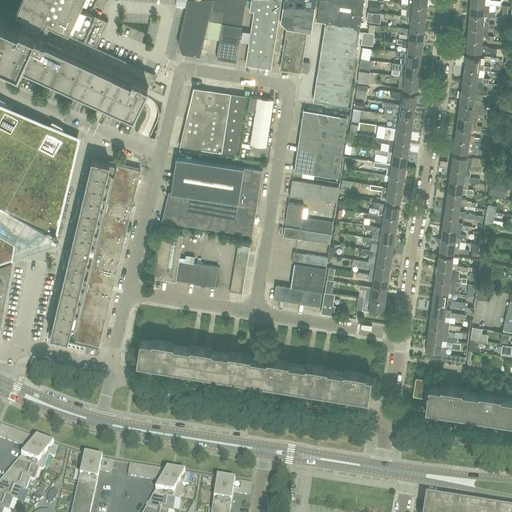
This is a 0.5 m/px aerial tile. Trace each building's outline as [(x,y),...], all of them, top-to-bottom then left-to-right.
[(81,8),(84,0),(21,0),(16,11),(17,11),(12,9),(8,18),(7,19),(6,19),(6,18),(5,17),(5,18),(0,15),(0,56),(133,117),(148,83),(127,73),(130,64),(124,62),(124,61),(123,60),(122,61),(109,55),(110,54),(109,54),(108,55),(95,49),(96,46),(94,45),(100,32),(102,33),(108,21),(81,8)] [(212,0),(187,0),(177,42),(181,52),(181,53),(200,56),(208,21),(209,15),(212,0)] [(212,0),(209,15),(208,21),(222,23),(216,58),(236,61),(245,0),(212,0)] [(250,0),(249,11),(253,11),(245,63),(271,67),(281,0),(250,0)] [(301,72),(302,62),(307,30),(311,30),(316,0),(283,0),(280,19),(287,26),(280,69),(301,72)] [(326,21),(314,100),(347,105),(358,31),(363,0),(319,0),(316,20),(326,21)] [(484,4),(470,3),(469,15),(483,16),(488,16),(495,17),(496,12),(489,11),(489,4),(484,4)] [(411,17),(425,18),(426,7),(401,4),(400,8),(406,9),(406,15),(400,15),(411,17)] [(410,29),(424,30),(425,18),(411,17),(400,15),(399,20),(405,20),(405,22),(410,23),(409,28),(396,26),(396,27),(410,29)] [(483,16),(469,15),(468,27),(483,28),(488,28),(494,29),(495,24),(488,24),(488,16),(483,16)] [(374,25),(373,32),(384,33),(385,26),(374,25)] [(408,41),(422,42),(424,30),(410,29),(396,27),(396,31),(404,32),(403,34),(409,35),(408,40),(408,41)] [(483,28),(468,27),(467,39),(482,40),(487,40),(487,41),(493,41),(493,36),(487,36),(488,28),(483,28)] [(362,32),(361,42),(361,44),(372,45),(374,33),(362,32)] [(407,53),(421,54),(422,42),(408,41),(408,40),(397,39),(397,44),(402,44),(402,46),(407,47),(407,52),(407,53)] [(466,51),(496,53),(497,48),(488,48),(488,46),(481,45),(482,40),(467,39),(466,51)] [(377,49),(392,50),(392,41),(378,41),(377,49)] [(406,65),(420,66),(421,54),(407,53),(407,52),(396,51),(395,55),(401,56),(400,63),(400,64),(406,64),(406,65)] [(466,55),(464,67),(479,69),(490,71),(490,66),(484,65),(479,64),(480,57),(466,55)] [(370,69),(371,60),(361,59),(359,67),(370,69)] [(310,63),(306,63),(302,62),(301,72),(308,73),(310,63)] [(404,77),(418,78),(420,66),(406,65),(406,64),(400,64),(400,63),(393,63),(392,69),(400,70),(399,75),(393,75),(404,76),(404,77)] [(478,76),(479,69),(464,67),(463,79),(477,81),(477,82),(483,82),(488,83),(489,78),(483,77),(478,76)] [(357,83),(368,84),(369,72),(359,71),(357,83)] [(404,76),(393,75),(392,80),(398,80),(397,87),(417,90),(418,78),(404,77),(404,76)] [(477,81),(463,79),(461,91),(475,93),(480,94),(481,89),(482,90),(483,82),(477,82),(477,81)] [(500,93),(511,96),(511,85),(501,82),(500,93)] [(366,99),(367,87),(357,85),(355,97),(366,99)] [(245,96),(193,87),(179,146),(235,154),(236,147),(245,96)] [(401,105),(415,107),(416,95),(391,91),(390,96),(402,98),(401,104),(401,105)] [(480,99),(481,94),(480,94),(475,93),(461,91),(459,103),(478,105),(479,101),(479,99),(480,99)] [(511,98),(502,96),(499,108),(511,111),(511,98)] [(8,102),(0,97),(0,261),(12,257),(12,258),(13,258),(14,253),(22,251),(31,248),(44,237),(46,234),(47,232),(56,237),(57,235),(54,233),(72,156),(60,151),(64,134),(64,132),(64,131),(64,129),(62,127),(60,125),(52,121),(49,127),(13,111),(12,107),(11,104),(8,102)] [(273,100),(257,97),(250,144),(266,147),(273,100)] [(395,107),(393,115),(399,116),(399,117),(413,119),(415,107),(401,105),(401,104),(383,102),(382,106),(395,107)] [(478,106),(478,105),(459,103),(458,115),(483,118),(484,114),(478,113),(479,106),(478,106)] [(340,177),(341,169),(349,116),(303,109),(294,170),(340,177)] [(397,128),(411,130),(413,119),(399,117),(399,116),(393,115),(381,113),(380,118),(392,120),(391,127),(397,128)] [(499,123),(511,126),(511,114),(511,115),(502,113),(499,123)] [(483,118),(458,115),(456,127),(470,129),(475,130),(481,130),(482,126),(477,125),(478,118),(483,118)] [(350,133),(357,134),(358,125),(351,124),(350,133)] [(409,142),(411,130),(397,128),(391,127),(390,127),(379,125),(379,129),(390,131),(389,139),(395,140),(409,142)] [(456,127),(454,138),(469,140),(469,141),(473,141),(480,143),(480,138),(474,137),(474,135),(469,134),(470,129),(456,127)] [(389,143),(388,151),(407,154),(409,142),(395,140),(389,139),(377,137),(377,141),(389,143)] [(469,141),(469,140),(454,138),(453,151),(467,153),(472,153),(483,155),(483,150),(473,149),(473,141),(469,141)] [(392,164),(405,166),(407,154),(388,151),(375,149),(374,153),(387,155),(385,163),(387,163),(392,164)] [(169,191),(162,221),(252,235),(261,176),(262,170),(176,155),(171,192),(169,191)] [(482,167),(477,166),(471,166),(472,158),(467,157),(452,155),(450,167),(465,169),(476,171),(482,171),(482,167)] [(50,334),(99,346),(139,176),(140,170),(92,159),(50,334)] [(404,178),(405,166),(392,164),(390,175),(390,176),(404,178)] [(465,169),(450,167),(449,179),(463,181),(468,182),(479,183),(479,179),(469,177),(469,176),(464,175),(465,169)] [(402,190),(404,178),(390,176),(390,175),(385,175),(385,174),(378,174),(377,178),(389,180),(388,187),(370,184),(370,185),(402,190)] [(449,179),(447,191),(461,193),(466,194),(473,195),(473,190),(466,189),(466,188),(462,188),(463,181),(449,179)] [(302,190),(304,182),(292,180),(290,188),(302,190)] [(342,180),(342,181),(340,194),(350,195),(351,181),(342,180)] [(489,195),(505,198),(508,186),(491,182),(489,195)] [(381,198),(386,199),(386,200),(400,202),(402,190),(370,185),(370,189),(382,191),(381,198)] [(302,196),(302,190),(290,188),(289,197),(301,199),(302,196)] [(461,193),(447,191),(446,203),(460,205),(465,206),(475,207),(476,203),(465,201),(466,199),(461,199),(461,193)] [(367,213),(383,216),(397,218),(399,206),(385,204),(380,203),(378,203),(374,202),(373,206),(379,207),(378,214),(367,213)] [(300,225),(299,229),(300,229),(305,230),(308,231),(309,218),(302,217),(304,205),(288,203),(285,223),(300,225)] [(446,203),(444,215),(458,217),(464,218),(482,220),(483,216),(464,213),(465,211),(459,211),(460,205),(446,203)] [(486,211),(495,212),(496,206),(487,204),(486,211)] [(493,224),(495,212),(486,211),(486,210),(484,223),(493,224)] [(382,222),(381,227),(376,227),(376,226),(365,225),(381,228),(396,230),(397,218),(383,216),(367,213),(367,217),(375,219),(375,221),(382,222)] [(458,217),(444,215),(442,227),(456,229),(460,230),(462,230),(468,230),(468,226),(462,225),(463,223),(457,222),(458,217)] [(310,231),(315,232),(317,220),(309,218),(308,231),(310,231)] [(317,220),(315,232),(321,233),(323,233),(325,221),(317,220)] [(323,233),(326,233),(331,234),(333,222),(325,221),(323,233)] [(380,239),(379,240),(394,242),(396,230),(381,228),(365,225),(364,229),(373,230),(372,238),(374,238),(380,239)] [(442,227),(441,238),(455,240),(455,241),(460,241),(464,242),(465,235),(459,234),(460,230),(456,229),(442,227)] [(153,277),(216,286),(219,266),(178,260),(182,235),(160,231),(153,277)] [(378,251),(378,252),(392,254),(394,242),(379,240),(380,239),(374,238),(372,238),(362,236),(361,241),(372,242),(370,250),(362,248),(362,249),(378,251)] [(455,240),(441,238),(439,250),(453,252),(453,253),(458,253),(469,254),(469,250),(459,249),(460,241),(455,241),(455,240)] [(390,265),(392,254),(378,252),(378,251),(362,249),(361,253),(370,254),(368,262),(359,260),(376,263),(390,265)] [(452,263),(453,257),(438,255),(437,267),(451,269),(459,270),(467,271),(467,267),(457,265),(457,263),(452,263)] [(374,275),(374,276),(388,278),(390,265),(376,263),(359,260),(358,267),(370,269),(369,274),(374,275)] [(0,326),(3,311),(12,263),(0,266),(0,326)] [(301,264),(294,263),(290,287),(275,285),(273,299),(319,306),(325,268),(319,267),(313,266),(307,265),(301,264)] [(451,269),(437,267),(435,279),(450,281),(455,282),(466,283),(466,278),(458,277),(459,270),(451,269)] [(487,273),(511,278),(511,272),(488,268),(487,273)] [(356,277),(368,278),(368,280),(373,281),(372,287),(372,288),(386,290),(388,278),(374,276),(374,275),(369,274),(357,272),(356,277)] [(435,279),(434,291),(448,293),(459,294),(459,290),(454,289),(455,282),(450,281),(435,279)] [(370,299),(385,302),(386,290),(372,288),(372,287),(359,285),(359,289),(366,290),(366,292),(365,298),(370,299)] [(476,285),(475,299),(487,300),(488,289),(476,285)] [(448,293),(434,291),(432,303),(446,305),(465,307),(466,302),(452,301),(452,299),(447,298),(448,293)] [(321,313),(334,315),(335,305),(333,305),(335,293),(324,292),(321,313)] [(383,313),(385,302),(370,299),(365,298),(364,298),(362,310),(369,311),(383,313)] [(511,300),(510,300),(504,323),(503,330),(511,331),(511,300)] [(432,303),(430,314),(445,316),(465,319),(465,315),(450,313),(450,311),(446,310),(446,305),(432,303)] [(445,317),(445,316),(430,314),(429,326),(443,328),(443,329),(448,329),(460,331),(461,326),(449,324),(449,323),(444,322),(445,317)] [(427,338),(441,340),(447,341),(457,342),(457,338),(447,337),(448,329),(443,329),(443,328),(429,326),(427,338)] [(164,364),(175,366),(179,345),(173,344),(173,342),(152,339),(152,340),(140,338),(137,360),(138,360),(154,363),(156,363),(155,365),(162,366),(163,364),(164,364)] [(446,348),(441,347),(441,340),(427,338),(425,340),(424,343),(426,345),(425,350),(427,350),(426,357),(465,363),(466,357),(445,354),(446,348)] [(470,339),(469,351),(477,352),(479,340),(470,339)] [(202,370),(214,372),(217,351),(211,350),(212,348),(190,345),(190,347),(179,345),(175,366),(193,369),(194,369),(194,371),(201,372),(201,370),(202,370)] [(241,376),(252,378),(256,357),(250,356),(250,354),(229,351),(229,353),(217,351),(214,372),(231,375),(232,375),(232,377),(239,378),(239,376),(241,376)] [(256,357),(252,378),(252,379),(270,382),(269,384),(277,385),(277,383),(291,385),(291,384),(294,363),(288,362),(288,361),(267,357),(267,359),(256,357)] [(480,370),(482,361),(471,359),(470,368),(480,370)] [(305,365),(294,363),(291,384),(308,387),(309,387),(309,389),(316,390),(316,388),(317,388),(318,388),(329,390),(333,370),(326,369),(327,367),(306,363),(305,365)] [(367,396),(368,397),(371,375),(365,374),(365,373),(344,369),(344,371),(333,370),(329,390),(346,393),(347,393),(347,395),(354,396),(355,394),(356,394),(367,396)] [(452,410),(464,412),(467,391),(462,390),(462,388),(440,385),(440,387),(429,385),(430,379),(416,377),(413,395),(427,397),(425,406),(426,407),(426,406),(443,409),(444,409),(444,411),(451,412),(451,410),(452,411),(452,410)] [(479,393),(467,391),(464,412),(481,415),(482,415),(482,417),(489,418),(489,416),(491,417),(491,416),(502,418),(506,397),(500,396),(500,394),(479,391),(479,393)] [(511,397),(506,397),(502,418),(511,419),(511,397)] [(17,461),(43,470),(48,456),(54,458),(58,447),(0,426),(0,437),(28,448),(17,461)] [(84,455),(78,484),(96,487),(99,471),(111,473),(113,462),(84,455)] [(9,471),(26,477),(34,480),(39,469),(43,470),(17,461),(9,471)] [(127,476),(158,481),(160,481),(152,495),(179,500),(182,484),(188,485),(189,474),(129,464),(127,476)] [(0,481),(22,489),(26,491),(30,479),(34,481),(34,480),(26,477),(9,471),(0,481)] [(233,493),(235,493),(250,495),(251,484),(228,480),(217,478),(212,507),(230,510),(233,493)] [(0,494),(17,501),(21,489),(25,491),(26,491),(22,489),(0,481),(0,494)] [(76,494),(93,498),(96,487),(78,484),(76,494)] [(57,493),(57,492),(56,491),(55,490),(54,490),(53,491),(52,491),(51,492),(50,493),(49,494),(48,495),(47,496),(47,497),(47,498),(47,500),(47,501),(47,502),(48,502),(48,503),(49,503),(50,503),(51,502),(52,502),(53,501),(54,500),(55,499),(55,498),(56,497),(56,496),(57,495),(57,493)] [(0,507),(8,511),(12,499),(17,501),(0,494),(0,507)] [(76,494),(74,505),(91,508),(93,498),(76,494)] [(152,495),(146,507),(173,511),(175,499),(179,500),(152,495)] [(426,501),(424,511),(459,511),(460,507),(449,505),(447,504),(448,502),(441,501),(440,503),(439,503),(427,501),(426,501)]
